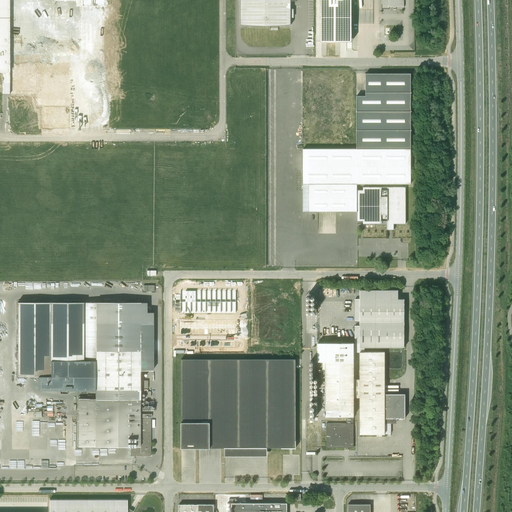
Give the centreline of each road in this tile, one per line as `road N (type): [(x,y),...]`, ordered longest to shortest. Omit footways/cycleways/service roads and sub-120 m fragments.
road 1 (trunk): [(477,0),(477,274),(463,511)]
road 2 (trunk): [(476,511),(490,274),(490,0)]
road 3 (unclassified): [(458,274),(169,278)]
road 4 (unclassified): [(460,62),(223,62)]
road 5 (unclassified): [(447,487),(458,274)]
road 6 (unclassified): [(458,274),(460,62)]
road 7 (unclassified): [(168,488),(169,278)]
road 8 (unclassified): [(168,488),(339,487)]
road 9 (unclassified): [(0,488),(168,488)]
road 10 (unknown): [(300,62),(300,50),(239,48),(236,0)]
